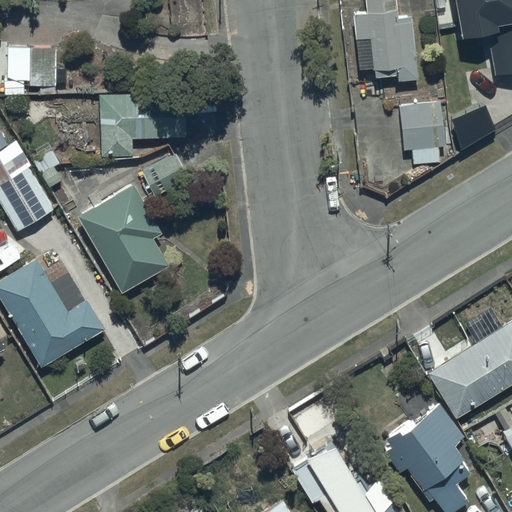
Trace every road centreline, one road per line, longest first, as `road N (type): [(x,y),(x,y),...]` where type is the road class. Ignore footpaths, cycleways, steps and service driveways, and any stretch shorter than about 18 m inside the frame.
road 1 (residential): [(3,511),(329,311)]
road 2 (residential): [(329,311),(293,215),(269,0)]
road 3 (residential): [(329,311),(511,199)]
